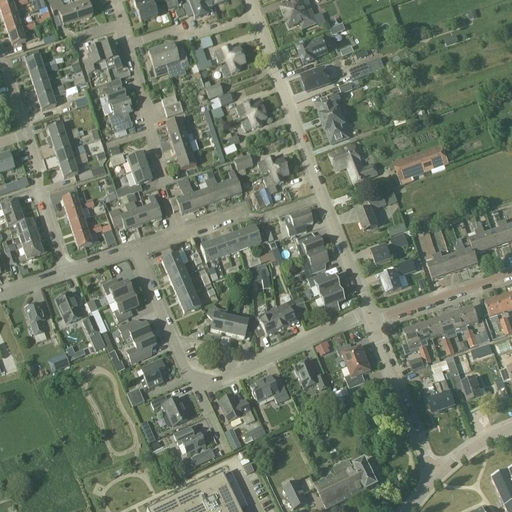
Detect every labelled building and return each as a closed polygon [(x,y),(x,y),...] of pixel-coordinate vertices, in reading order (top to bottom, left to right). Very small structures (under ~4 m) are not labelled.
[(0,0),(0,9),(26,1),(25,0),(17,0),(12,2),(10,0),(0,0)] [(63,27),(77,23),(72,7),(62,11),(58,0),(56,0),(48,3),(54,19),(59,17),(63,27)] [(72,0),(70,1),(72,7),(77,23),(91,18),(87,5),(90,4),(88,0),(72,0)] [(131,0),(136,11),(152,5),(150,0),(131,0)] [(178,9),(179,12),(182,11),(180,5),(182,5),(180,0),(165,0),(164,1),(168,12),(178,9)] [(203,3),(202,0),(191,0),(187,2),(188,5),(183,7),(187,18),(193,16),(194,20),(208,15),(206,10),(212,8),(210,1),(203,3)] [(306,0),(304,0),(281,9),(289,29),(300,24),(302,30),(311,27),(308,21),(309,20),(308,18),(307,19),(305,13),(311,11),(306,0)] [(0,9),(0,12),(3,23),(17,18),(14,10),(27,5),(26,1),(0,9)] [(156,17),(152,5),(136,11),(140,23),(156,17)] [(182,11),(179,12),(174,14),(177,19),(184,16),(182,11)] [(17,18),(3,23),(7,35),(11,34),(34,26),(33,22),(24,25),(23,22),(19,23),(17,18)] [(35,29),(34,26),(11,34),(7,35),(11,48),(25,43),(22,34),(35,29)] [(342,26),(330,31),(333,37),(345,32),(342,26)] [(54,37),(43,40),(44,46),(55,42),(54,37)] [(209,38),(200,41),(203,50),(212,47),(209,38)] [(296,47),(304,66),(314,62),(313,60),(328,54),(325,47),(326,47),(325,46),(322,39),(307,45),(306,43),(296,47)] [(99,48),(105,64),(112,61),(116,73),(128,69),(122,51),(115,53),(112,44),(99,48)] [(160,50),(168,75),(169,79),(180,76),(180,77),(186,75),(184,70),(187,69),(178,44),(160,50)] [(225,60),(226,63),(242,57),(239,49),(231,52),(230,47),(221,51),(214,54),(217,63),(225,60)] [(97,66),(105,64),(99,48),(87,51),(90,61),(84,63),(87,75),(99,72),(97,66)] [(351,49),(341,53),(343,58),(353,54),(351,49)] [(150,81),(168,75),(160,50),(148,54),(151,66),(145,68),(150,81)] [(193,53),(199,72),(211,67),(210,62),(204,63),(203,61),(204,60),(201,51),(193,53)] [(29,75),(56,66),(55,62),(47,65),(47,64),(41,66),(37,52),(25,56),(27,62),(25,63),(29,75)] [(242,57),(226,63),(227,66),(220,69),(223,79),(231,76),(239,73),(238,68),(245,65),(242,57)] [(380,60),(349,72),(353,82),(383,71),(380,60)] [(78,65),(71,67),(73,73),(80,71),(78,65)] [(29,75),(33,87),(47,83),(44,74),(50,72),(50,73),(58,70),(56,66),(29,75)] [(300,77),(306,94),(330,85),(324,69),(300,77)] [(33,87),(37,100),(64,91),(62,87),(55,89),(55,90),(50,92),(47,83),(33,87)] [(350,84),(339,88),(342,95),(352,92),(350,84)] [(108,85),(97,88),(101,100),(106,98),(109,107),(110,106),(125,101),(121,88),(110,92),(108,85)] [(208,101),(222,96),(218,85),(204,91),(208,101)] [(65,95),(64,91),(37,100),(41,113),(55,108),(52,99),(58,97),(58,98),(65,95)] [(228,95),(216,99),(217,99),(209,102),(213,111),(221,108),(232,104),(228,95)] [(338,95),(315,104),(320,116),(338,110),(336,105),(341,102),(338,95)] [(161,102),(163,109),(177,104),(175,97),(161,102)] [(86,99),(74,102),(77,110),(88,106),(86,99)] [(113,114),(108,116),(114,134),(125,131),(120,117),(127,115),(131,113),(133,112),(131,105),(129,106),(127,100),(125,101),(110,106),(113,114)] [(247,118),(263,112),(260,104),(253,107),(251,102),(242,106),(243,106),(235,109),(239,118),(246,115),(247,118)] [(177,104),(163,109),(166,119),(183,114),(179,103),(177,104)] [(338,110),(320,116),(319,116),(325,133),(326,133),(331,145),(348,138),(344,127),(345,126),(338,110)] [(266,120),(263,112),(247,118),(249,121),(241,124),(245,134),(252,131),(261,128),(259,123),(266,120)] [(206,126),(211,124),(207,113),(203,114),(206,126)] [(220,119),(215,122),(218,129),(224,126),(220,119)] [(169,138),(184,133),(180,122),(165,127),(169,138)] [(206,126),(210,137),(215,136),(211,124),(206,126)] [(61,126),(47,130),(49,138),(46,139),(48,144),(78,134),(77,130),(69,132),(70,133),(64,135),(61,126)] [(169,138),(172,150),(188,145),(185,138),(191,136),(190,131),(184,133),(169,138)] [(78,134),(48,144),(50,149),(53,148),(55,155),(69,151),(67,145),(73,143),(72,140),(79,138),(78,134)] [(215,136),(210,137),(214,149),(219,147),(215,136)] [(236,137),(231,139),(226,141),(229,148),(239,144),(236,137)] [(188,145),(172,150),(176,161),(191,156),(188,145)] [(373,165),(362,169),(360,164),(361,163),(354,145),(328,155),(335,173),(347,169),(354,187),(378,178),(373,165)] [(224,164),(219,147),(214,149),(220,166),(224,164)] [(441,147),(434,150),(393,165),(400,183),(448,166),(441,147)] [(118,149),(110,150),(111,157),(119,155),(118,149)] [(55,155),(59,168),(86,159),(84,155),(77,157),(78,158),(72,159),(69,151),(55,155)] [(103,153),(96,156),(98,162),(105,160),(103,153)] [(231,157),(239,178),(246,176),(244,171),(252,168),(248,156),(242,158),(241,153),(231,157)] [(0,158),(0,170),(1,174),(13,170),(8,155),(0,158)] [(131,174),(146,169),(142,155),(127,161),(130,170),(131,174)] [(109,169),(111,168),(112,169),(125,164),(122,156),(109,161),(110,163),(108,167),(109,169)] [(191,156),(176,161),(180,173),(195,168),(191,156)] [(269,175),(285,169),(282,161),(275,163),(273,158),(264,162),(265,162),(257,165),(261,174),(268,172),(269,175)] [(87,163),(86,159),(59,168),(63,180),(77,176),(74,167),(80,165),(87,163)] [(131,174),(135,187),(151,182),(146,169),(131,174)] [(270,178),(263,180),(267,190),(274,187),(283,184),(281,179),(288,177),(285,169),(269,175),(270,178)] [(206,174),(209,181),(217,204),(228,199),(223,185),(216,188),(211,172),(206,174)] [(223,185),(228,199),(241,195),(233,172),(227,174),(230,183),(223,185)] [(187,180),(182,182),(193,212),(205,208),(200,194),(192,196),(190,188),(187,180)] [(207,191),(200,194),(205,208),(217,204),(209,181),(204,183),(207,191)] [(181,216),(193,212),(182,182),(175,184),(178,187),(180,191),(183,199),(178,201),(177,199),(169,201),(173,214),(179,212),(181,216)] [(16,183),(4,187),(5,190),(7,194),(18,191),(16,183)] [(115,192),(117,200),(130,195),(128,188),(115,192)] [(267,190),(252,195),(256,205),(259,211),(272,205),(267,190)] [(114,194),(107,197),(109,203),(116,200),(114,194)] [(135,198),(134,194),(126,197),(136,228),(148,224),(143,209),(136,212),(133,204),(136,203),(135,198)] [(65,213),(92,204),(91,201),(78,205),(75,196),(61,201),(65,213)] [(385,199),(387,205),(396,202),(394,196),(385,199)] [(126,197),(121,199),(127,215),(120,218),(117,211),(108,214),(114,229),(122,226),(124,232),(136,228),(126,197)] [(150,207),(143,209),(148,224),(160,219),(152,197),(147,199),(150,207)] [(357,215),(364,233),(377,228),(372,212),(386,206),(382,197),(364,204),(367,211),(357,215)] [(3,218),(24,211),(20,200),(0,206),(0,211),(1,211),(3,218)] [(65,213),(69,226),(83,221),(80,213),(94,208),(92,204),(65,213)] [(0,228),(1,232),(9,229),(24,224),(23,224),(27,222),(24,211),(3,218),(6,225),(0,226),(0,228)] [(503,213),(498,215),(502,226),(509,246),(511,244),(511,228),(508,229),(503,213)] [(285,228),(289,240),(301,236),(299,230),(312,226),(308,214),(288,220),(290,226),(285,228)] [(16,232),(19,238),(39,232),(35,220),(27,222),(23,224),(24,224),(9,229),(10,234),(16,232)] [(69,226),(73,238),(100,229),(99,225),(86,230),(83,221),(69,226)] [(499,232),(492,235),(498,250),(509,246),(502,226),(498,227),(499,232)] [(102,233),(100,229),(73,238),(78,251),(91,246),(89,241),(96,238),(95,235),(102,233)] [(243,233),(249,251),(259,247),(253,230),(243,233)] [(16,252),(22,250),(43,243),(39,232),(19,238),(21,245),(15,247),(16,252)] [(269,232),(265,233),(269,244),(273,242),(269,232)] [(484,232),(479,233),(486,254),(498,250),(492,235),(486,237),(484,232)] [(243,233),(232,237),(238,254),(249,251),(243,233)] [(477,240),(469,243),(473,251),(474,254),(475,258),(486,254),(479,233),(476,235),(475,235),(477,240)] [(301,260),(306,259),(323,252),(318,239),(313,241),(311,235),(296,241),(298,248),(296,248),(301,260)] [(387,248),(371,253),(376,268),(391,263),(388,252),(389,252),(394,251),(394,252),(408,247),(406,241),(404,236),(390,241),(392,247),(387,249),(387,248)] [(232,237),(221,241),(228,258),(238,254),(232,237)] [(221,241),(211,245),(217,262),(228,258),(221,241)] [(474,254),(473,251),(466,253),(462,241),(457,243),(460,250),(461,255),(467,270),(478,266),(475,258),(474,254)] [(46,255),(43,243),(22,250),(25,256),(18,258),(20,263),(46,255)] [(205,266),(217,262),(211,245),(199,249),(205,266)] [(457,256),(450,259),(455,274),(467,270),(461,255),(460,250),(455,251),(457,256)] [(323,252),(306,259),(310,269),(306,271),(309,277),(324,272),(322,266),(327,264),(323,252)] [(12,253),(5,256),(9,267),(16,265),(12,253)] [(258,258),(258,260),(260,265),(270,262),(270,265),(275,263),(271,253),(258,258)] [(441,256),(437,257),(444,278),(455,274),(450,259),(443,261),(441,256)] [(432,282),(444,278),(437,257),(433,259),(434,264),(427,267),(432,282)] [(161,265),(165,274),(181,267),(177,258),(161,265)] [(420,260),(412,262),(414,268),(422,265),(420,261),(420,260)] [(401,273),(381,280),(386,296),(402,291),(398,279),(416,273),(414,268),(412,262),(399,266),(401,273)] [(181,267),(165,274),(169,285),(185,278),(181,267)] [(265,270),(259,273),(261,277),(263,292),(270,291),(268,277),(265,270)] [(315,287),(320,299),(338,292),(334,280),(326,282),(324,276),(307,282),(310,289),(315,287)] [(185,278),(169,285),(173,295),(190,288),(185,278)] [(109,298),(113,306),(132,298),(127,286),(116,291),(113,284),(101,289),(105,299),(109,298)] [(190,288),(173,295),(178,306),(194,299),(190,288)] [(338,292),(320,299),(324,310),(319,312),(321,319),(338,313),(336,306),(343,304),(338,292)] [(55,302),(65,326),(81,319),(71,295),(55,302)] [(511,307),(508,297),(497,301),(502,316),(504,320),(500,321),(503,329),(506,327),(507,329),(510,328),(507,319),(510,318),(508,314),(511,312),(511,307)] [(132,298),(113,306),(117,314),(113,316),(117,326),(129,320),(127,315),(137,310),(132,298)] [(194,299),(178,306),(183,318),(199,311),(194,299)] [(490,320),(502,316),(497,301),(485,305),(490,320)] [(279,315),(286,330),(296,326),(293,320),(299,318),(298,317),(295,309),(292,302),(276,309),(279,315)] [(29,337),(33,336),(34,338),(44,334),(40,323),(44,322),(38,305),(24,310),(29,326),(30,326),(31,329),(27,331),(29,337)] [(299,317),(305,315),(301,306),(295,309),(298,317),(299,317)] [(210,334),(221,336),(224,325),(225,319),(214,317),(218,312),(214,308),(205,317),(212,323),(210,334)] [(474,309),(462,313),(467,328),(479,324),(474,309)] [(462,313),(451,317),(456,332),(461,330),(463,335),(465,334),(469,333),(467,328),(462,313)] [(267,315),(255,321),(253,330),(258,340),(265,337),(266,340),(276,335),(269,320),(267,315)] [(279,315),(269,320),(276,335),(286,330),(279,315)] [(451,317),(439,321),(443,332),(444,336),(446,341),(449,340),(450,341),(452,340),(451,339),(456,337),(455,332),(456,332),(451,317)] [(99,333),(93,320),(92,318),(82,322),(89,337),(99,333)] [(236,322),(225,319),(224,325),(221,336),(233,339),(236,322)] [(248,324),(236,322),(233,339),(244,341),(247,331),(252,332),(253,330),(255,321),(249,320),(248,324)] [(439,321),(427,325),(433,340),(444,336),(439,321)] [(124,350),(133,347),(150,339),(145,328),(138,331),(135,323),(116,331),(124,350)] [(427,325),(416,329),(421,344),(433,340),(427,325)] [(506,327),(503,329),(506,337),(511,334),(511,333),(510,328),(507,329),(506,327)] [(419,351),(422,359),(425,357),(425,356),(428,355),(426,348),(423,349),(421,344),(416,329),(404,334),(410,354),(419,351)] [(472,341),(475,340),(473,332),(465,334),(467,339),(471,338),(472,341)] [(338,346),(346,341),(341,333),(333,338),(338,346)] [(105,348),(99,335),(89,339),(95,353),(105,348)] [(471,338),(467,339),(470,350),(478,347),(475,340),(472,341),(471,338)] [(150,339),(133,347),(135,351),(126,355),(131,367),(150,359),(147,353),(155,350),(150,339)] [(442,342),(445,350),(449,349),(448,348),(452,347),(450,341),(449,340),(446,341),(442,342)] [(326,342),(313,348),(318,358),(331,353),(326,342)] [(500,352),(511,350),(510,343),(498,346),(500,352)] [(348,370),(366,363),(361,350),(351,354),(349,348),(337,353),(339,359),(343,357),(348,370)] [(452,348),(445,350),(448,357),(454,355),(452,348)] [(82,351),(74,355),(69,358),(71,362),(84,356),(82,351)] [(115,354),(109,357),(117,376),(126,372),(122,363),(119,364),(115,354)] [(431,364),(428,355),(425,356),(425,357),(422,359),(424,366),(431,364)] [(56,358),(47,362),(52,374),(61,371),(56,358)] [(419,360),(407,364),(411,373),(422,369),(419,360)] [(452,360),(446,362),(456,392),(462,390),(467,404),(482,399),(487,397),(484,390),(479,392),(475,380),(461,385),(452,360)] [(371,375),(366,363),(348,370),(351,378),(345,380),(350,392),(364,387),(361,379),(371,375)] [(445,363),(430,368),(432,376),(448,371),(445,363)] [(144,395),(148,393),(163,386),(158,375),(165,372),(161,364),(141,373),(144,380),(138,383),(144,395)] [(296,378),(298,378),(303,392),(317,386),(320,393),(327,390),(322,378),(316,381),(309,364),(295,370),(295,371),(294,372),(296,378)] [(430,368),(417,372),(420,381),(432,376),(430,368)] [(508,370),(500,373),(504,385),(511,382),(511,383),(511,368),(507,370),(508,370)] [(504,388),(501,379),(495,381),(498,391),(504,388)] [(257,405),(273,399),(277,407),(289,401),(283,389),(276,392),(271,381),(251,390),(257,405)] [(437,399),(428,402),(433,416),(455,408),(450,394),(446,382),(433,387),(437,399)] [(138,391),(126,396),(132,409),(144,404),(138,391)] [(154,414),(163,410),(173,430),(187,424),(180,410),(181,409),(177,402),(168,406),(165,399),(151,406),(154,414)] [(228,426),(242,420),(246,428),(254,424),(245,404),(237,408),(233,399),(219,405),(228,426)] [(247,442),(257,439),(255,430),(245,433),(247,442)] [(178,449),(182,447),(188,460),(206,451),(200,438),(194,441),(189,431),(173,438),(178,449)] [(223,434),(231,452),(239,449),(232,431),(223,434)] [(152,436),(146,438),(148,445),(154,442),(152,436)] [(333,470),(336,476),(314,486),(326,510),(365,491),(365,492),(377,486),(365,461),(353,467),(353,468),(350,462),(333,470)] [(192,463),(181,468),(184,474),(195,469),(192,463)] [(250,465),(242,469),(246,476),(253,472),(250,465)] [(511,511),(511,472),(491,482),(505,511),(511,511)] [(222,476),(146,511),(239,511),(237,511),(235,511),(232,505),(243,499),(231,474),(223,478),(222,476)] [(282,490),(292,511),(293,511),(308,505),(297,483),(282,490)]
